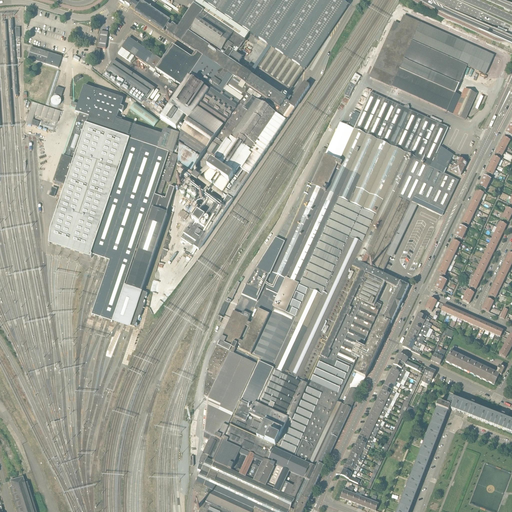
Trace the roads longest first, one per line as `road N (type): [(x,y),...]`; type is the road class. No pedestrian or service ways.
road 1 (residential): [(318,499),(390,346)]
road 2 (residential): [(423,290),(492,146)]
road 3 (residential): [(485,143),(417,287)]
